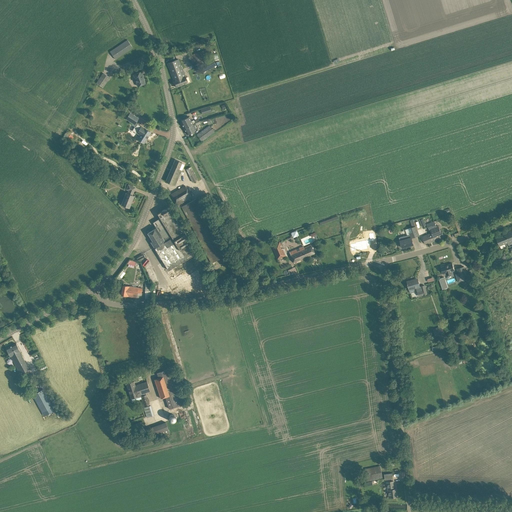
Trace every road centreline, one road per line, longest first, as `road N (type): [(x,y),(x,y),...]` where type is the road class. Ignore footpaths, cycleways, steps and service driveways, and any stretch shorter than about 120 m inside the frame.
road 1 (tertiary): [(90,286),(122,257),(169,148),(169,103),(132,0)]
road 2 (unclassified): [(409,511),(380,263)]
road 3 (unclassified): [(255,288),(117,305),(90,286)]
road 4 (unclassified): [(380,263),(511,220)]
road 5 (unclassified): [(255,288),(380,263)]
